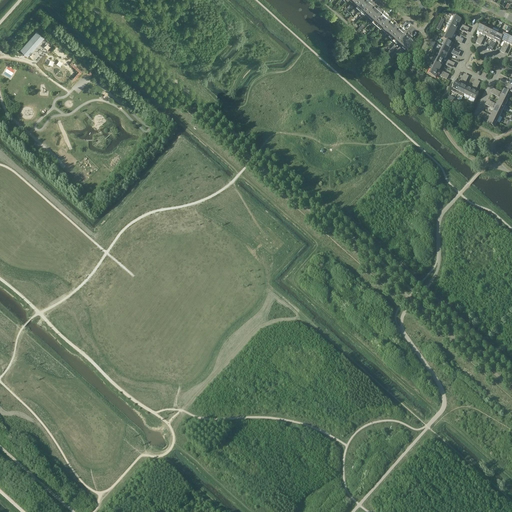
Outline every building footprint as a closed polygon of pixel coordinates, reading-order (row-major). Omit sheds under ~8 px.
[(372,0),(368,0),(361,8),(365,11),(374,1),(372,0)] [(374,1),(365,11),(369,15),(378,5),(374,1)] [(378,5),(369,15),(373,19),(382,8),(378,5)] [(382,8),(373,19),(377,22),(386,12),(382,8)] [(386,12),(377,22),(381,26),(390,16),(386,12)] [(390,16),(381,26),(385,29),(394,19),(390,16)] [(461,21),(454,17),(451,23),(462,29),(464,26),(459,24),(461,21)] [(394,19),(385,29),(389,33),(398,23),(394,19)] [(462,29),(451,23),(449,22),(446,28),(448,29),(455,32),(457,29),(461,31),(462,29)] [(398,23),(389,33),(393,37),(402,26),(398,23)] [(487,28),(481,25),(477,32),(480,34),(478,38),(481,40),(487,28)] [(402,26),(393,37),(397,40),(406,30),(402,26)] [(492,31),(487,28),(481,40),(483,41),(485,36),(488,38),(492,31)] [(455,32),(448,29),(445,34),(457,40),(458,38),(454,35),(455,32)] [(406,30),(397,40),(401,44),(410,34),(406,30)] [(44,38),(37,31),(20,50),(28,56),(44,38)] [(498,34),(492,31),(488,38),(492,40),(489,44),(492,45),(498,34)] [(410,34),(401,44),(406,47),(410,42),(411,43),(414,40),(413,39),(415,37),(410,34)] [(457,40),(445,34),(442,40),(445,41),(450,43),(451,40),(456,42),(457,40)] [(503,36),(498,34),(492,45),(494,46),(496,42),(500,44),(501,41),(505,34),(503,36)] [(511,37),(505,34),(501,41),(504,43),(502,47),(505,48),(511,37)] [(452,45),(450,43),(445,41),(442,47),(454,53),(455,50),(451,48),(452,45)] [(454,53),(442,47),(439,52),(447,56),(448,53),(453,55),(454,53)] [(447,56),(439,52),(437,58),(448,64),(450,61),(445,59),(447,56)] [(448,64),(437,58),(434,57),(432,63),(434,64),(441,67),(443,64),(447,66),(448,64)] [(82,72),(71,63),(70,65),(79,72),(72,80),(74,82),(82,72)] [(441,67),(434,64),(431,69),(443,75),(444,73),(439,71),(441,67)] [(443,75),(431,69),(428,75),(435,79),(437,75),(441,78),(443,75)] [(459,84),(456,82),(452,89),(458,92),(464,80),(461,79),(459,84)] [(464,80),(458,92),(464,95),(467,88),(464,86),(466,82),(464,80)] [(471,89),(467,88),(464,95),(469,98),(475,86),(473,85),(471,89)] [(475,86),(469,98),(475,101),(479,93),(475,92),(478,87),(475,86)] [(511,94),(507,92),(504,91),(502,94),(498,92),(496,94),(508,100),(511,94)] [(508,100),(496,94),(495,96),(500,99),(498,102),(506,105),(508,100)] [(506,105),(498,102),(497,105),(492,103),(491,105),(503,111),(506,105)] [(503,111),(491,105),(490,108),(494,110),(493,113),(500,117),(503,111)] [(500,117),(493,113),(491,117),(486,114),(485,116),(497,122),(500,117)] [(497,122),(485,116),(484,119),(489,121),(487,125),(494,128),(497,122)]
